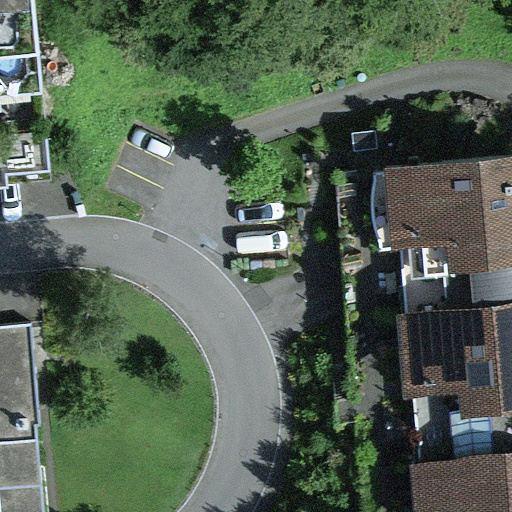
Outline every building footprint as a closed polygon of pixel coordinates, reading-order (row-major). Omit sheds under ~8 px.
[(0,0),(0,50),(39,47),(34,0),(0,0)] [(0,50),(0,109),(44,106),(39,47),(0,50)] [(0,109),(0,169),(49,165),(44,106),(0,109)] [(511,150),(386,162),(392,240),(443,236),(445,263),(511,257),(511,150)] [(511,298),(391,309),(398,388),(449,384),(451,410),(511,404),(511,298)] [(45,511),(25,329),(0,331),(0,511),(45,511)] [(511,511),(511,449),(408,458),(412,511),(511,511)]
